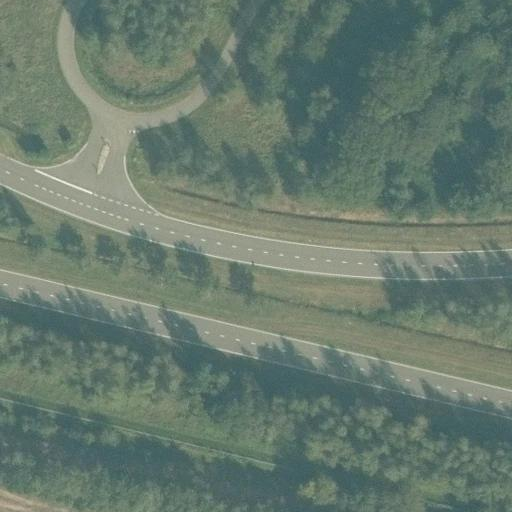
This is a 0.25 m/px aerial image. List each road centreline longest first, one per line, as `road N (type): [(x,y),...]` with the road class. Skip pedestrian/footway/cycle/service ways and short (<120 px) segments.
road 1 (track): [(0,404),(436,511)]
road 2 (track): [(284,511),(0,441)]
